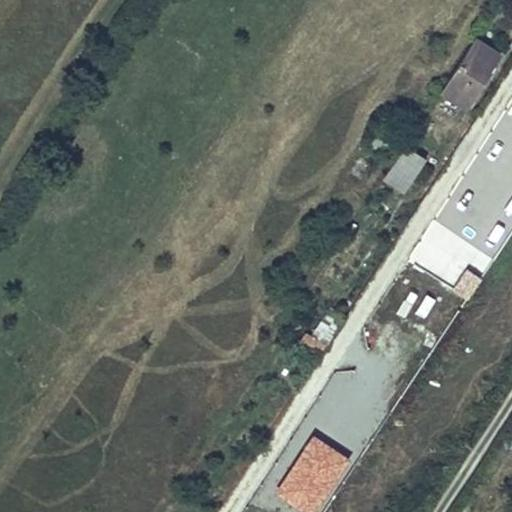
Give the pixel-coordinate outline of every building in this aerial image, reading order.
[(465,106),(500,54),(475,39),(441,91),(465,106)] [(381,152),(396,129),(383,121),(368,143),(381,152)] [(383,180),(404,192),(425,159),(404,145),(383,180)] [(372,164),(360,156),(350,171),(361,181),(372,164)] [(325,344),(303,332),(297,343),(319,355),(325,344)]
